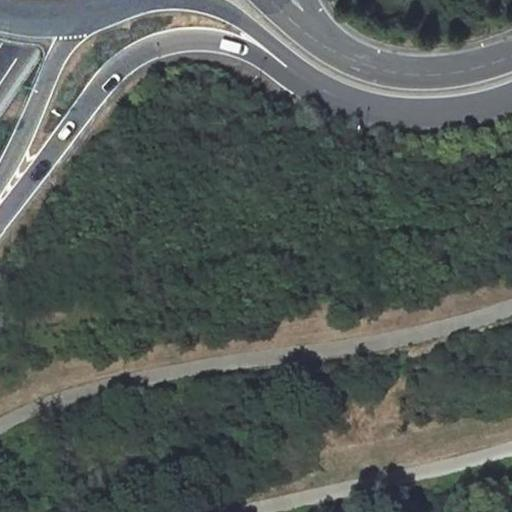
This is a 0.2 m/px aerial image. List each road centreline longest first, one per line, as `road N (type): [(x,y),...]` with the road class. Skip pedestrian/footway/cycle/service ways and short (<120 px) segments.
road 1 (primary): [(0,207),(108,79),(158,47),(227,44),(325,91)]
road 2 (primary): [(325,91),(400,114),(455,114),(511,99)]
road 3 (secondary): [(0,181),(59,46),(82,14)]
road 4 (primary): [(186,0),(244,23),(325,91)]
road 5 (primary): [(511,55),(429,75),(363,64)]
